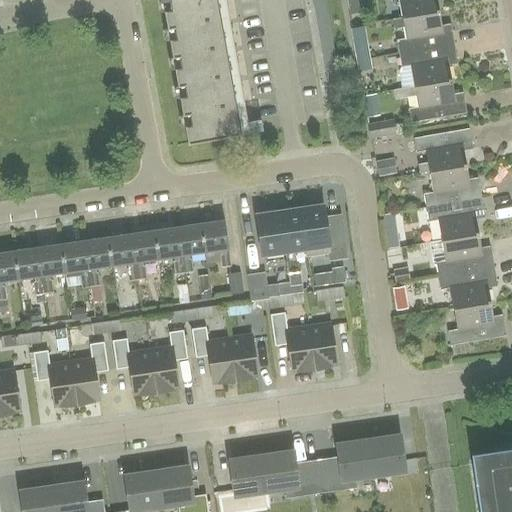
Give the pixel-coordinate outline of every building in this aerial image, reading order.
[(162,0),(188,144),(242,134),(241,133),(217,0),(162,0)] [(346,116),(325,0),(314,0),(335,118),(346,116)] [(357,0),(347,0),(350,15),(360,13),(357,0)] [(399,0),(402,18),(439,11),(437,0),(399,0)] [(439,11),(402,18),(393,19),(395,29),(404,27),(406,38),(397,40),(399,54),(455,44),(451,24),(442,25),(439,11)] [(364,26),(350,29),(354,52),(369,50),(364,26)] [(458,64),(455,44),(399,54),(401,67),(411,66),(414,86),(451,80),(449,65),(458,64)] [(370,59),(369,50),(354,52),(356,61),(370,59)] [(373,69),(370,59),(356,61),(358,72),(373,69)] [(454,94),(451,80),(414,86),(395,90),(397,100),(416,96),(418,107),(409,109),(411,123),(467,113),(463,92),(454,94)] [(392,120),(380,122),(382,136),(394,134),(392,120)] [(382,136),(380,122),(368,124),(371,138),(382,136)] [(420,173),(430,172),(467,165),(464,151),(473,149),(470,128),(414,138),(416,153),(426,151),(428,164),(419,165),(420,173)] [(391,159),(376,161),(379,176),(393,173),(391,159)] [(469,179),(467,165),(430,172),(433,192),(424,194),(426,208),(482,198),(479,178),(469,179)] [(486,218),(482,198),(426,208),(429,221),(438,219),(442,240),(479,234),(476,219),(486,218)] [(348,258),(341,215),(325,217),(324,205),(308,208),(309,209),(303,210),(303,208),(300,209),(306,249),(307,257),(329,253),(330,260),(348,258)] [(306,249),(300,209),(298,209),(287,211),(287,212),(279,213),(285,252),(306,249)] [(285,252),(279,213),(273,214),(272,213),(257,215),(263,255),(285,252)] [(225,220),(201,223),(206,252),(207,264),(221,262),(222,267),(231,266),(229,249),(225,220)] [(206,252),(201,223),(178,227),(185,273),(193,272),(192,259),(189,260),(189,254),(206,252)] [(185,273),(178,227),(155,230),(159,259),(175,256),(176,261),(174,262),(175,274),(185,273)] [(396,228),(384,230),(388,250),(400,248),(396,228)] [(159,259),(155,230),(131,234),(138,280),(147,278),(145,266),(143,266),(142,261),(159,259)] [(138,280),(131,234),(108,237),(112,266),(128,263),(129,268),(127,269),(129,281),(138,280)] [(481,248),(479,234),(442,240),(445,261),(436,263),(438,276),(494,266),(491,246),(481,248)] [(112,266),(108,237),(84,240),(91,286),(100,285),(98,273),(96,273),(95,268),(112,266)] [(91,286),(84,240),(61,244),(65,272),(82,270),(83,275),(80,275),(82,288),(91,286)] [(49,275),(65,272),(61,244),(38,247),(44,293),(53,292),(52,280),(49,280),(49,275)] [(36,295),(44,293),(38,247),(14,251),(18,279),(35,277),(36,282),(34,282),(36,295)] [(18,279),(14,251),(0,252),(0,299),(7,299),(5,286),(3,287),(2,282),(18,279)] [(498,286),(494,266),(438,276),(441,290),(450,288),(454,309),(491,302),(488,288),(498,286)] [(344,267),(332,269),(334,283),(346,282),(344,267)] [(407,269),(394,272),(396,284),(410,281),(407,269)] [(243,293),(241,272),(228,274),(231,294),(243,293)] [(332,272),(314,274),(316,286),(333,283),(332,272)] [(249,275),(252,299),(270,297),(267,273),(249,275)] [(208,275),(199,276),(203,300),(211,299),(208,275)] [(100,285),(91,286),(93,301),(102,300),(100,285)] [(181,304),(190,303),(188,285),(179,286),(181,304)] [(304,292),(303,285),(291,286),(292,294),(304,292)] [(292,294),(291,286),(279,288),(280,296),(292,294)] [(345,297),(343,287),(317,291),(318,301),(345,297)] [(44,293),(36,295),(37,305),(46,303),(44,293)] [(293,306),(291,294),(264,298),(266,310),(293,306)] [(406,297),(394,299),(396,310),(408,308),(406,297)] [(266,310),(264,298),(251,300),(253,311),(266,310)] [(493,316),(491,302),(454,309),(457,329),(448,331),(450,345),(506,335),(503,315),(493,316)] [(214,317),(212,306),(185,310),(186,321),(214,317)] [(74,320),(88,318),(86,307),(72,309),(74,320)] [(186,321),(185,310),(171,312),(173,323),(186,321)] [(315,369),(309,327),(288,331),(285,313),(271,315),(275,346),(288,344),(293,372),(315,369)] [(40,317),(30,319),(31,326),(41,325),(40,317)] [(121,331),(119,319),(105,321),(107,333),(121,331)] [(107,333),(105,321),(92,323),(94,335),(107,333)] [(337,365),(331,324),(309,327),(315,369),(337,365)] [(236,381),(230,339),(209,342),(206,327),(192,329),(196,358),(209,356),(213,384),(236,381)] [(65,329),(56,331),(57,341),(66,339),(65,329)] [(171,348),(150,351),(156,392),(179,389),(175,361),(188,359),(184,330),(169,332),(171,348)] [(42,343),(40,331),(26,333),(28,345),(42,343)] [(258,377),(252,336),(230,339),(236,381),(258,377)] [(15,337),(1,338),(2,346),(16,344),(15,337)] [(156,392),(150,351),(129,354),(127,339),(113,341),(117,369),(130,368),(134,396),(156,392)] [(92,360),(71,363),(77,404),(100,401),(95,373),(109,371),(104,342),(90,344),(92,360)] [(77,404),(71,363),(50,366),(48,351),(33,353),(38,381),(51,379),(55,407),(77,404)] [(14,371),(0,373),(0,415),(21,412),(14,371)] [(404,471),(398,436),(369,440),(374,475),(404,471)] [(374,475),(369,440),(339,445),(341,457),(317,460),(322,493),(357,488),(356,478),(374,475)] [(511,511),(511,447),(496,450),(497,460),(473,463),(480,511),(511,511)] [(322,493),(317,460),(293,464),(291,452),(262,456),(267,491),(285,488),(287,498),(322,493)] [(267,491),(262,456),(232,460),(238,495),(267,491)] [(173,469),(157,471),(162,506),(179,504),(179,511),(208,511),(206,495),(191,497),(187,467),(174,469),(173,469)] [(162,506),(157,471),(141,473),(141,474),(128,476),(133,511),(162,506)] [(69,484),(52,486),(55,511),(104,511),(103,499),(85,502),(82,483),(69,485),(69,484)] [(55,511),(52,486),(36,489),(23,491),(25,511),(55,511)]
